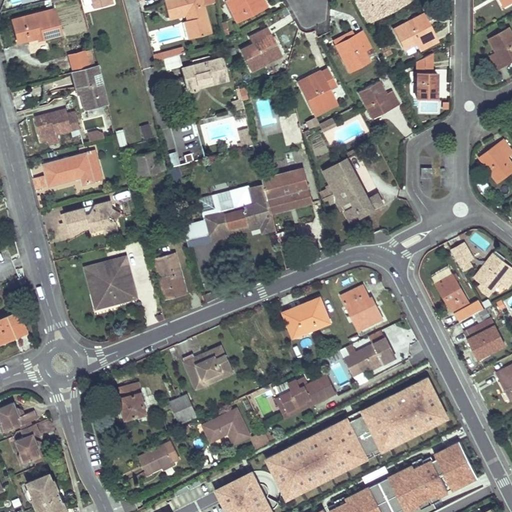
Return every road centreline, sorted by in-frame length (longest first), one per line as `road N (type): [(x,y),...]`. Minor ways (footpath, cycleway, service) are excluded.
road 1 (residential): [(79,361),(358,250),(384,255)]
road 2 (residential): [(384,255),(408,280),(511,492)]
road 3 (residential): [(59,341),(0,121)]
road 4 (residential): [(106,511),(71,423),(66,376)]
